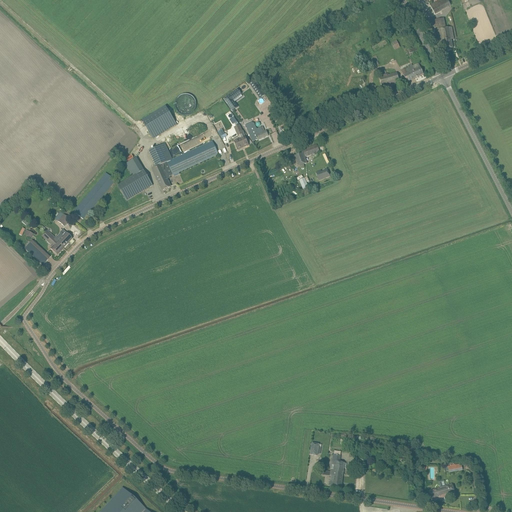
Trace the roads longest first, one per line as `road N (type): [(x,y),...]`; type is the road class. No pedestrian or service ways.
road 1 (unclassified): [(23,317),(67,382),(161,467),(453,511)]
road 2 (unclassified): [(442,76),(96,232),(46,282)]
road 3 (primary): [(182,511),(0,341)]
road 4 (residential): [(511,212),(442,76)]
